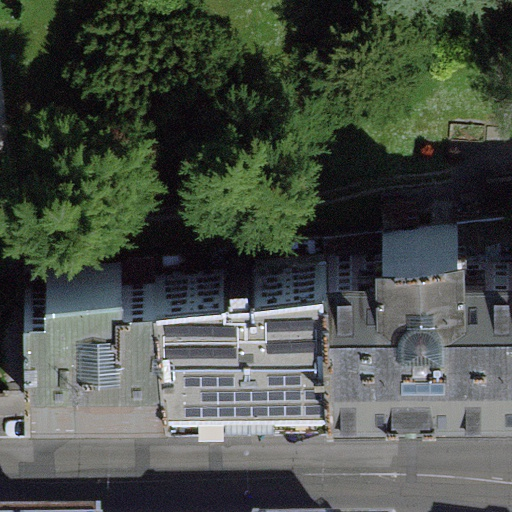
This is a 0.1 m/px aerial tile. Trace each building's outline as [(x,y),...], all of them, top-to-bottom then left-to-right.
[(511,204),(511,173),(493,176),(496,206),(511,204)] [(331,389),(511,387),(511,254),(458,254),(457,223),(385,229),(383,254),(323,256),(331,389)] [(157,274),(188,271),(186,251),(156,254),(157,274)] [(331,389),(323,256),(247,264),(248,251),(232,252),(233,267),(188,271),(157,274),(171,389),(331,389)] [(171,389),(157,274),(122,276),(122,258),(48,267),(48,284),(25,284),(27,392),(171,389)]
